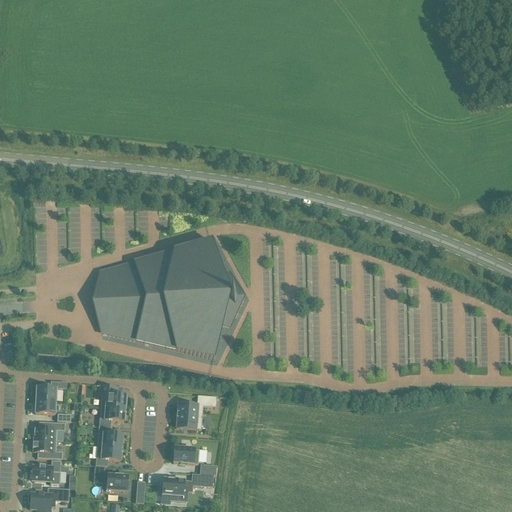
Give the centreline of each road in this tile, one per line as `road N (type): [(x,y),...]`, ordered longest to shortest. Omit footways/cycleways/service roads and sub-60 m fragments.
road 1 (primary): [(511,272),(407,229),(287,194),(25,161)]
road 2 (residential): [(4,505),(14,506),(21,375)]
road 3 (residential): [(141,384),(157,386),(164,400),(159,458),(152,467),(135,457)]
road 4 (residential): [(21,375),(141,384)]
